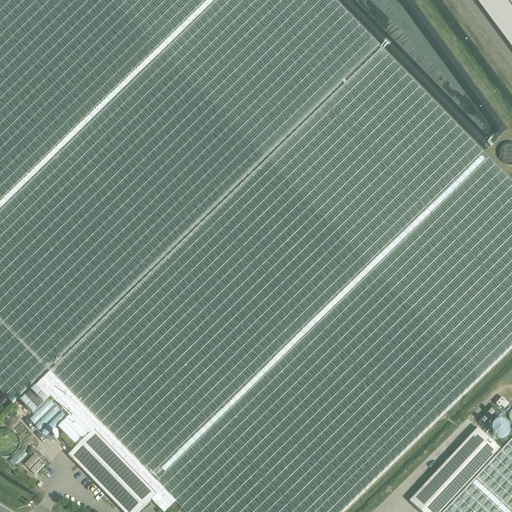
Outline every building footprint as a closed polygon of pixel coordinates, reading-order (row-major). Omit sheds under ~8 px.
[(0,0),(0,391),(12,404),(46,371),(49,374),(52,371),(49,368),(342,83),(344,81),(379,47),(333,0),(0,0)] [(511,0),(501,0),(511,14),(511,0)] [(511,183),(382,50),(87,336),(52,371),(49,374),(20,402),(33,415),(51,398),(69,417),(58,428),(77,448),(94,431),(157,495),(151,501),(162,511),(166,511),(170,508),(176,504),(183,511),(343,511),(480,379),(511,348),(511,183)] [(502,398),(495,405),(499,409),(501,407),(506,402),(502,398)] [(506,401),(506,402),(501,407),(505,410),(510,405),(506,401)] [(494,407),(479,423),(488,431),(503,415),(494,407)] [(493,431),(493,432),(493,433),(493,434),(493,435),(494,435),(494,436),(494,437),(495,437),(495,438),(496,438),(497,439),(498,439),(499,439),(499,440),(500,440),(501,440),(502,440),(503,440),(504,440),(504,439),(505,439),(506,439),(506,438),(507,438),(507,437),(508,437),(508,436),(509,436),(509,435),(509,434),(510,434),(510,433),(510,432),(510,431),(510,430),(510,429),(509,429),(509,428),(509,427),(508,427),(508,426),(507,425),(506,425),(506,424),(505,424),(505,423),(504,423),(503,423),(502,423),(501,423),(500,423),(499,423),(498,423),(498,424),(497,424),(496,424),(496,425),(495,425),(495,426),(494,426),(494,427),(494,428),(493,428),(493,429),(493,430),(493,431)] [(409,503),(419,511),(445,511),(502,452),(478,430),(409,503)] [(139,511),(151,501),(157,495),(94,431),(77,448),(68,456),(122,511),(139,511)] [(511,511),(511,441),(502,452),(445,511),(511,511)] [(36,454),(26,465),(35,474),(46,464),(36,454)]
